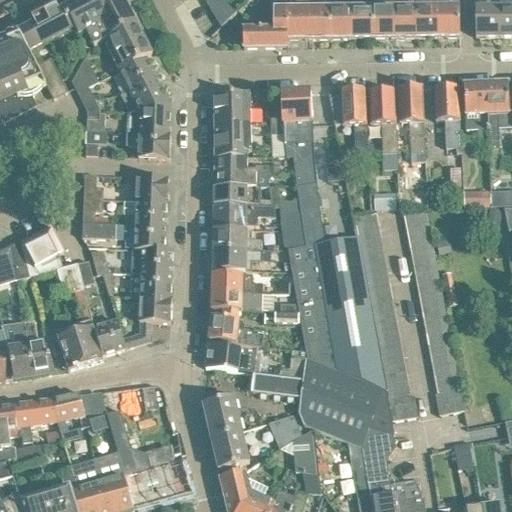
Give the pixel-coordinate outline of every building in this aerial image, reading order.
[(83,0),(64,10),(76,31),(79,38),(87,33),(95,48),(103,43),(108,40),(137,26),(123,0),(118,0),(114,2),(112,0),(83,0)] [(286,42),(286,10),(285,0),(273,0),(274,10),(274,31),(244,31),(244,52),(288,51),(288,42),(286,42)] [(308,42),(307,0),(294,0),(295,0),(296,0),(296,10),(286,10),(286,42),(288,42),(308,42)] [(330,42),(330,10),(320,10),(320,0),(307,0),(308,42),(330,42)] [(338,0),(338,10),(330,10),(330,42),(351,41),(350,0),(338,0)] [(373,41),(373,9),(363,9),(362,0),(350,0),(351,41),(373,41)] [(395,41),(394,0),(381,0),(382,9),(373,9),(373,41),(395,41)] [(416,41),(416,9),(407,9),(406,0),(394,0),(395,41),(416,41)] [(437,40),(437,0),(425,0),(426,9),(416,9),(416,41),(437,40)] [(460,40),(460,9),(449,9),(449,0),(437,0),(437,40),(460,40)] [(511,39),(511,0),(499,0),(500,9),(500,40),(511,39)] [(500,40),(500,9),(476,9),(476,40),(500,40)] [(76,31),(64,10),(17,34),(29,55),(76,31)] [(153,57),(142,37),(137,26),(108,40),(103,43),(119,74),(147,61),(153,57)] [(36,69),(29,55),(17,34),(16,35),(17,37),(6,41),(5,39),(3,40),(4,42),(0,43),(0,102),(6,100),(17,95),(29,90),(42,85),(44,90),(46,89),(36,69)] [(85,59),(79,72),(83,79),(93,74),(85,59)] [(51,61),(36,69),(46,89),(54,103),(68,95),(51,61)] [(158,82),(147,61),(119,74),(130,95),(158,82)] [(85,84),(83,79),(79,72),(72,85),(74,89),(85,84)] [(98,85),(93,74),(83,79),(85,84),(88,90),(98,85)] [(171,108),(158,82),(130,95),(121,98),(130,114),(127,114),(127,116),(140,115),(171,108)] [(90,95),(88,90),(85,84),(74,89),(80,100),(90,95)] [(511,105),(510,106),(509,86),(487,87),(489,144),(489,153),(491,153),(492,177),(500,177),(498,131),(511,130),(511,105)] [(489,144),(487,87),(465,88),(466,119),(477,118),(479,158),(488,157),(488,144),(489,144)] [(460,110),(459,90),(448,91),(446,89),(440,89),(438,91),(435,91),(436,111),(436,124),(445,124),(447,170),(463,169),(460,110)] [(37,109),(29,90),(17,95),(26,115),(37,109)] [(426,171),(423,92),(423,90),(399,91),(400,126),(410,126),(412,172),(426,171)] [(369,168),(366,94),(366,92),(341,93),(342,97),(329,98),(335,127),(344,127),(344,129),(355,128),(356,168),(369,168)] [(395,113),(395,93),(370,94),(371,128),(382,128),(384,158),(384,173),(398,173),(395,113)] [(26,115),(17,95),(6,100),(15,121),(26,115)] [(314,145),(312,114),(311,95),(281,96),(282,114),(283,126),(284,137),(284,146),(285,152),(286,160),(292,160),(292,164),(293,175),(293,178),(296,177),(301,215),(306,250),(325,247),(319,211),(317,184),(314,145)] [(251,126),(250,97),(215,98),(215,127),(251,126)] [(15,121),(6,100),(0,102),(0,119),(3,127),(15,121)] [(98,110),(93,100),(83,105),(88,114),(98,110)] [(170,138),(171,108),(140,115),(127,116),(127,136),(140,137),(170,138)] [(99,113),(98,110),(88,114),(87,122),(99,123),(99,113)] [(283,126),(282,114),(270,114),(271,126),(283,126)] [(252,153),(251,126),(215,127),(216,159),(248,160),(248,153),(252,153)] [(284,137),(283,126),(271,126),(271,138),(284,137)] [(87,135),(87,147),(86,159),(98,159),(99,147),(99,135),(87,135)] [(171,138),(170,138),(140,137),(127,136),(127,149),(139,149),(139,161),(170,162),(171,138)] [(257,176),(257,170),(248,170),(248,160),(216,159),(215,175),(257,176)] [(451,171),(452,190),(462,189),(461,170),(451,171)] [(330,177),(333,192),(347,190),(344,174),(330,177)] [(269,176),(257,176),(215,175),(215,191),(247,190),(256,191),(260,189),(269,189),(269,176)] [(104,203),(105,179),(85,178),(84,203),(104,203)] [(169,182),(138,180),(137,205),(167,206),(168,206),(169,182)] [(259,209),(260,203),(260,189),(256,191),(247,190),(215,191),(214,208),(237,209),(259,209)] [(272,203),(260,203),(259,209),(274,210),(280,211),(276,190),(270,190),(272,203)] [(398,204),(399,213),(427,211),(427,202),(425,203),(425,192),(400,193),(400,204),(398,204)] [(464,194),(464,211),(491,210),(491,193),(464,194)] [(104,215),(104,203),(84,203),(83,227),(95,228),(108,227),(108,220),(96,220),(97,215),(104,215)] [(166,230),(167,206),(137,205),(136,218),(127,218),(126,229),(136,229),(166,230)] [(275,220),(274,210),(259,209),(237,209),(214,208),(214,228),(268,230),(268,220),(275,220)] [(403,216),(405,224),(427,220),(425,212),(403,216)] [(306,250),(301,215),(281,218),(283,233),(286,251),(303,248),(303,250),(306,250)] [(358,241),(356,233),(354,221),(355,220),(354,216),(339,219),(343,243),(358,241)] [(376,217),(355,220),(354,221),(356,233),(378,229),(376,217)] [(429,232),(427,220),(405,224),(407,236),(429,232)] [(116,227),(108,227),(95,228),(83,227),(83,241),(95,242),(115,242),(116,227)] [(52,229),(20,245),(20,247),(30,281),(57,274),(64,298),(76,295),(80,312),(88,310),(85,293),(77,267),(63,271),(60,257),(65,254),(52,229)] [(165,255),(165,254),(166,230),(136,229),(135,255),(143,255),(143,254),(165,255)] [(381,241),(378,229),(356,233),(358,241),(358,245),(381,241)] [(252,233),(234,233),(214,232),(214,253),(272,254),(278,254),(278,243),(252,242),(252,233)] [(431,244),(429,232),(407,236),(410,248),(431,244)] [(361,257),(358,245),(358,241),(343,243),(325,247),(306,250),(303,250),(289,252),(308,362),(386,393),(386,391),(384,379),(381,367),(379,355),(377,342),(375,330),(372,318),(370,306),(368,294),(365,281),(363,269),(361,257)] [(383,253),(381,241),(358,245),(361,257),(383,253)] [(434,256),(431,244),(410,248),(412,260),(434,256)] [(30,281),(20,247),(20,245),(11,249),(15,272),(18,285),(30,281)] [(0,293),(18,285),(15,272),(11,249),(0,254),(0,293)] [(271,265),(272,254),(214,253),(213,273),(252,274),(252,265),(271,265)] [(385,265),(383,253),(361,257),(363,269),(385,265)] [(106,264),(103,255),(92,254),(95,268),(106,264)] [(173,254),(165,254),(165,255),(143,254),(143,255),(142,277),(172,279),(173,254)] [(436,268),(434,256),(412,260),(414,273),(436,268)] [(97,307),(91,281),(93,281),(89,264),(77,267),(85,293),(88,310),(97,307)] [(114,276),(109,275),(106,264),(95,268),(97,279),(103,277),(110,300),(114,299),(114,276)] [(388,277),(385,265),(363,269),(365,281),(388,277)] [(438,281),(436,268),(414,273),(416,285),(438,281)] [(442,277),(449,310),(458,308),(451,275),(442,277)] [(171,302),(172,279),(142,277),(141,301),(171,302)] [(253,278),(233,278),(213,277),(212,294),(262,297),(262,286),(253,286),(253,278)] [(390,290),(388,277),(365,281),(368,294),(390,290)] [(441,293),(438,281),(416,285),(419,297),(441,293)] [(279,283),(279,297),(289,298),(289,283),(279,283)] [(392,302),(390,290),(368,294),(370,306),(392,302)] [(443,305),(441,293),(419,297),(421,309),(443,305)] [(261,315),(262,297),(212,294),(212,314),(240,314),(261,315)] [(172,302),(171,302),(141,301),(140,325),(141,325),(141,337),(150,344),(151,326),(171,326),(172,302)] [(395,314),(392,302),(370,306),(372,318),(395,314)] [(445,317),(443,305),(421,309),(423,321),(445,317)] [(281,307),(281,316),(297,316),(297,307),(281,307)] [(238,331),(239,322),(240,314),(212,314),(212,319),(209,343),(263,348),(265,334),(238,331)] [(397,326),(395,314),(372,318),(375,330),(397,326)] [(299,316),(297,316),(281,316),(281,317),(265,316),(265,325),(298,326),(299,316)] [(448,329),(445,317),(423,321),(426,333),(448,329)] [(104,364),(102,360),(95,341),(93,330),(91,323),(56,334),(69,375),(104,364)] [(126,352),(150,344),(141,337),(122,343),(116,323),(93,330),(95,341),(102,360),(127,352),(126,352)] [(56,377),(49,358),(45,345),(37,346),(34,326),(24,328),(26,338),(34,380),(56,377)] [(399,338),(397,326),(375,330),(377,342),(399,338)] [(26,338),(24,328),(20,328),(20,332),(16,333),(18,349),(8,351),(14,384),(34,380),(26,338)] [(450,341),(448,329),(426,333),(428,345),(450,341)] [(401,350),(399,338),(377,342),(379,355),(401,350)] [(452,353),(450,341),(428,345),(430,358),(452,353)] [(262,356),(250,355),(241,354),(241,350),(209,347),(206,371),(255,378),(260,379),(262,356)] [(14,384),(8,351),(4,352),(3,349),(0,348),(0,384),(5,385),(14,384)] [(404,363),(401,350),(379,355),(381,367),(404,363)] [(455,366),(452,353),(430,358),(433,370),(455,366)] [(393,426),(388,403),(386,393),(308,362),(306,361),(305,368),(305,373),(303,383),(301,402),(299,417),(304,428),(361,451),(362,450),(386,459),(389,460),(396,450),(393,438),(395,438),(393,426)] [(406,375),(404,363),(381,367),(384,379),(406,375)] [(457,378),(455,366),(433,370),(435,382),(457,378)] [(281,370),(279,381),(292,382),(303,383),(305,373),(281,370)] [(408,387),(406,375),(384,379),(386,391),(408,387)] [(303,383),(292,382),(279,381),(260,379),(255,378),(253,396),(301,402),(303,383)] [(459,390),(457,378),(435,382),(437,394),(447,392),(459,390)] [(411,399),(408,387),(386,391),(386,393),(388,403),(401,401),(411,399)] [(120,394),(102,396),(108,418),(121,414),(122,418),(166,405),(164,397),(159,391),(153,389),(120,394)] [(464,415),(459,390),(447,392),(452,417),(464,415)] [(452,417),(447,392),(437,394),(438,397),(435,398),(439,420),(452,417)] [(85,415),(81,399),(80,396),(54,402),(58,425),(65,448),(90,441),(85,418),(85,415)] [(414,399),(411,399),(401,401),(405,424),(418,421),(414,399)] [(234,400),(204,407),(212,442),(242,435),(234,400)] [(405,424),(401,401),(388,403),(393,426),(405,424)] [(58,425),(54,402),(51,402),(14,407),(17,430),(19,430),(20,438),(23,437),(24,446),(33,445),(32,435),(25,429),(58,425)] [(17,430),(14,407),(0,408),(0,464),(10,463),(17,461),(16,451),(11,448),(10,439),(20,438),(19,430),(17,430)] [(119,456),(71,470),(72,474),(76,488),(82,511),(134,511),(135,511),(192,496),(183,463),(178,436),(174,437),(168,438),(170,449),(135,460),(122,418),(121,414),(108,418),(119,453),(118,454),(119,456)] [(292,419),(280,423),(290,447),(301,440),(292,419)] [(290,447),(280,423),(268,427),(279,454),(290,447)] [(62,443),(60,434),(47,437),(49,446),(62,443)] [(305,436),(306,445),(293,451),(294,467),(295,475),(301,476),(304,477),(307,498),(309,498),(325,500),(321,495),(319,477),(312,434),(305,436)] [(250,466),(242,435),(212,442),(219,473),(250,466)] [(425,511),(424,501),(422,502),(422,496),(416,484),(394,488),(394,485),(390,485),(386,459),(362,450),(367,480),(366,481),(372,511),(425,511)] [(0,511),(23,511),(22,505),(19,495),(15,480),(10,463),(0,464),(0,510),(0,511),(0,510),(0,511)] [(76,511),(70,489),(76,488),(72,474),(61,477),(66,493),(22,505),(23,511),(76,511)] [(247,474),(245,475),(221,480),(222,488),(226,505),(227,511),(244,511),(260,501),(261,498),(252,494),(247,474)] [(290,511),(295,500),(290,498),(287,497),(280,494),(276,505),(273,511),(290,511)] [(295,500),(290,511),(303,511),(309,498),(307,498),(296,497),(295,500)] [(273,511),(276,505),(261,498),(260,501),(244,511),(273,511)]
